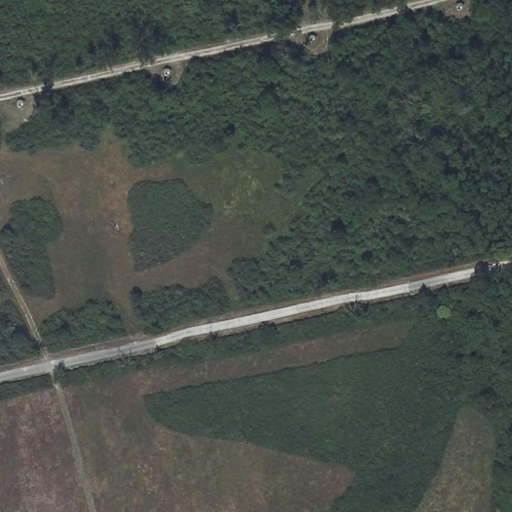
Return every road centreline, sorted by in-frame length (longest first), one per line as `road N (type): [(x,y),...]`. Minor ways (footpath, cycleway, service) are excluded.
road 1 (track): [(0,379),(511,262)]
road 2 (track): [(0,97),(432,0)]
